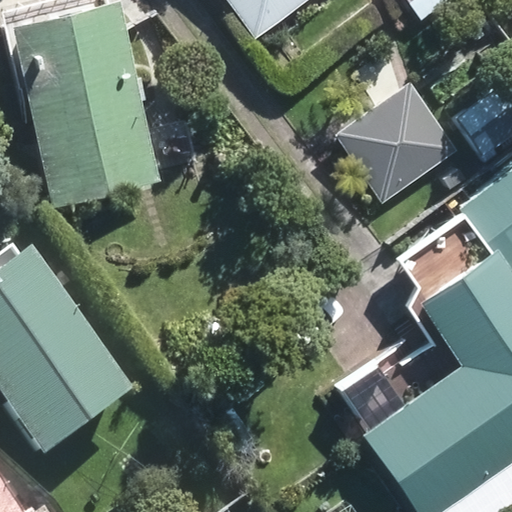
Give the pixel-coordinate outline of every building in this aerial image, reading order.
[(113,0),(105,0),(22,19),(60,187),(152,166),(113,0)] [(251,0),(261,13),(278,0),(251,0)] [(416,0),(430,16),(450,0),(416,0)] [(511,91),(506,83),(457,121),(477,148),(511,121),(511,91)] [(408,89),(344,136),(383,187),(447,140),(408,89)] [(511,181),(473,211),(509,259),(511,256),(511,181)] [(175,197),(123,194),(120,246),(171,249),(175,197)] [(511,438),(511,274),(496,249),(430,291),(477,364),(384,423),(428,492),(511,438)] [(33,260),(0,283),(0,366),(53,439),(126,385),(33,260)] [(0,511),(18,511),(0,485),(0,511)]
